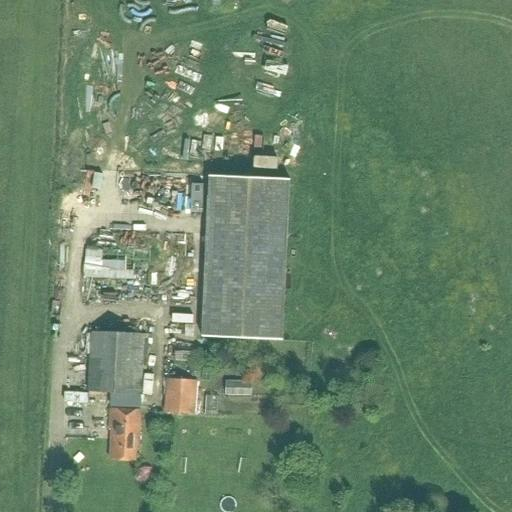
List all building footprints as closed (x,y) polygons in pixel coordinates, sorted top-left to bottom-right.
[(282,41),(286,20),(266,16),(262,38),(282,41)] [(268,56),(266,63),(284,71),(287,63),(268,56)] [(283,341),(290,180),(209,176),(202,337),(283,341)] [(87,255),(87,270),(104,269),(103,254),(87,255)] [(106,336),(89,335),(87,392),(109,393),(109,405),(140,406),(142,337),(106,336)] [(196,383),(165,381),(162,414),(194,416),(196,383)] [(140,411),(111,410),(110,432),(112,432),(111,458),(135,459),(135,447),(139,447),(140,411)]
